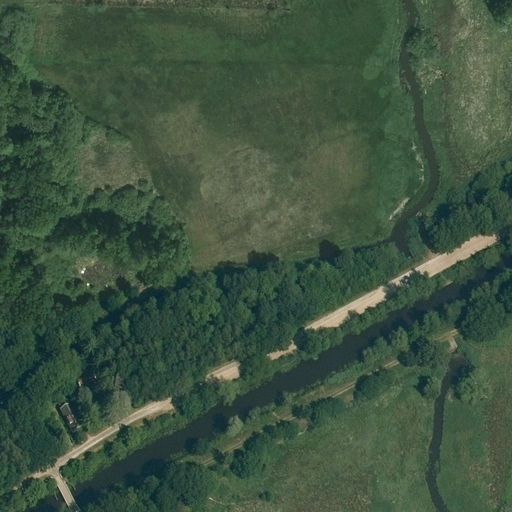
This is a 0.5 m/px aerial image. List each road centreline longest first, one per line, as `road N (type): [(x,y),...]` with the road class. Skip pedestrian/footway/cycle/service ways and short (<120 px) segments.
road 1 (track): [(511,230),(0,495)]
road 2 (unknown): [(420,349),(154,490)]
road 3 (unclassified): [(74,511),(0,339)]
